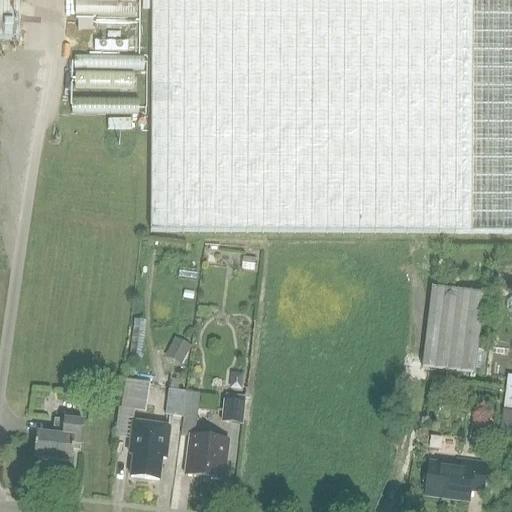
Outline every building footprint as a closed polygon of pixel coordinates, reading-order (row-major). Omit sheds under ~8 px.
[(0,0),(0,40),(18,40),(18,0),(0,0)] [(135,19),(134,0),(74,0),(74,18),(135,19)] [(511,0),(150,0),(150,233),(511,235),(511,0)] [(77,32),(92,33),(92,22),(78,22),(77,32)] [(77,56),(76,113),(133,114),(133,91),(118,91),(118,82),(98,81),(98,78),(89,78),(89,88),(84,88),(84,68),(146,68),(146,57),(77,56)] [(431,289),(422,368),(473,375),(483,295),(431,289)] [(169,355),(186,364),(195,345),(178,337),(169,355)] [(124,384),(120,412),(144,416),(149,388),(124,384)] [(165,416),(181,418),(184,393),(169,391),(165,416)] [(184,393),(181,418),(183,418),(181,436),(195,437),(200,395),(184,393)] [(221,422),(243,425),(245,404),(223,402),(221,422)] [(511,413),(502,412),(499,432),(511,434),(511,422),(511,413)] [(83,423),(54,419),(52,436),(36,434),(33,461),(71,465),(73,452),(80,453),(83,423)] [(129,455),(133,455),(130,478),(159,482),(162,459),(166,460),(169,429),(133,424),(129,455)] [(189,438),(185,477),(224,482),(228,443),(189,438)] [(457,462),(456,468),(428,464),(423,498),(468,504),(470,493),(482,494),(486,466),(457,462)]
